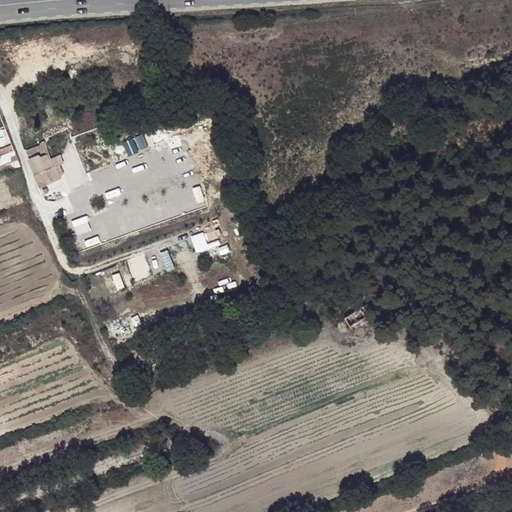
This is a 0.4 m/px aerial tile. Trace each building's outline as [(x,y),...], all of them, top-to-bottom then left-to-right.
[(0,147),(10,143),(8,138),(0,141),(0,147)] [(0,167),(17,161),(10,143),(0,147),(0,167)] [(36,147),(23,153),(30,168),(48,161),(42,148),(37,150),(36,147)] [(195,238),(199,251),(226,242),(222,229),(195,238)] [(364,303),(342,316),(347,326),(370,313),(364,303)]
